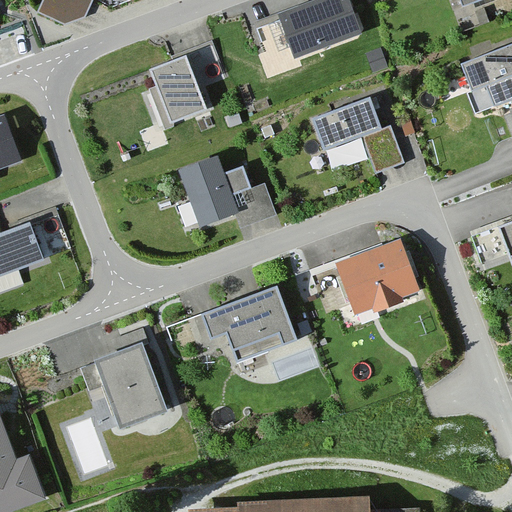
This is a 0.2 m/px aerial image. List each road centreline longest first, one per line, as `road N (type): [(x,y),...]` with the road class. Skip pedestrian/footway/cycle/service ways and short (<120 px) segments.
road 1 (residential): [(126,299),(348,220),(391,212),(434,226),(511,448)]
road 2 (track): [(508,511),(423,481),(352,469),(302,469),(187,500)]
road 3 (residential): [(45,60),(126,299)]
road 4 (residential): [(218,0),(45,60)]
road 5 (residential): [(0,350),(126,299)]
